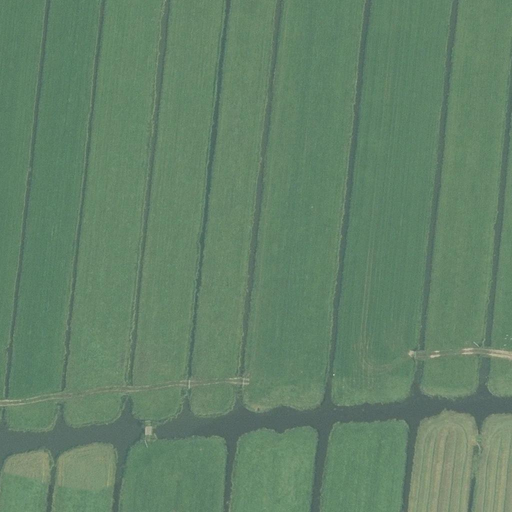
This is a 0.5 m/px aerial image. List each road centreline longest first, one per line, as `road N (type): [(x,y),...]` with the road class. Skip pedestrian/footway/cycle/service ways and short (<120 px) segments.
road 1 (track): [(0,403),(278,379)]
road 2 (track): [(379,357),(469,349),(511,355)]
